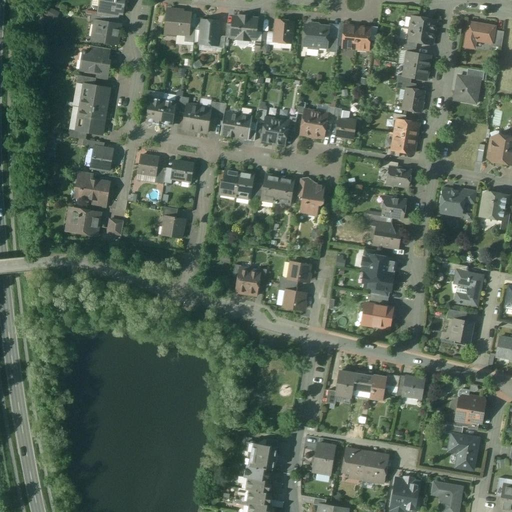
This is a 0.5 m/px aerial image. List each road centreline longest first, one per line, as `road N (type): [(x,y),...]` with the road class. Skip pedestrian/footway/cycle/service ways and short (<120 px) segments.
road 1 (secondary): [(38,511),(8,340),(0,239)]
road 2 (residential): [(433,171),(424,226),(411,238),(418,279),(413,361)]
road 3 (residential): [(449,0),(441,121),(427,130),(422,163),(433,171)]
road 4 (residential): [(294,511),(294,448),(314,338)]
road 5 (residential): [(183,294),(203,213),(207,145)]
road 6 (residential): [(42,262),(88,263),(183,294)]
road 7 (residential): [(183,294),(314,338)]
road 8 (residential): [(503,383),(480,511)]
road 9 (residential): [(129,124),(137,0)]
road 10 (residential): [(478,377),(493,277),(511,280)]
